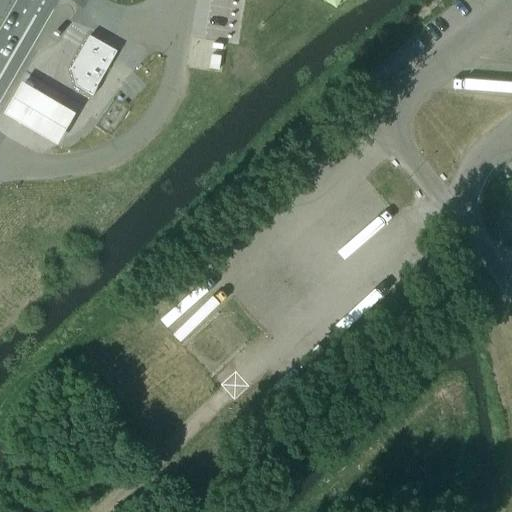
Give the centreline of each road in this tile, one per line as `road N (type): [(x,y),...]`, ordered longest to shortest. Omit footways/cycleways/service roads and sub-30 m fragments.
road 1 (unclassified): [(0,164),(88,163),(138,136),(170,87),(174,30)]
road 2 (track): [(225,393),(102,511)]
